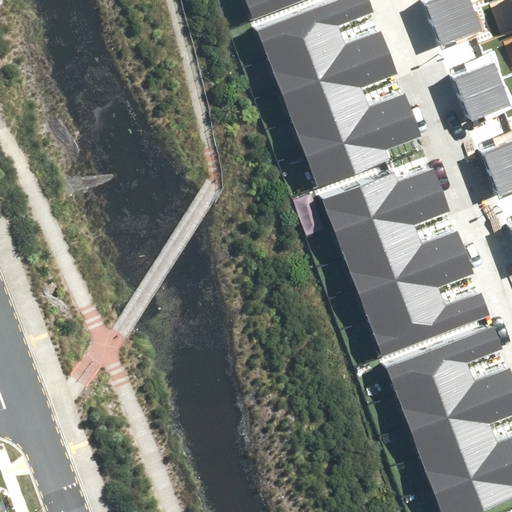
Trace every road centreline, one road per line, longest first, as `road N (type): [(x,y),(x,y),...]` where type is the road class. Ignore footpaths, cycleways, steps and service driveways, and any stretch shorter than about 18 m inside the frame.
road 1 (residential): [(511,313),(392,0)]
road 2 (residential): [(25,397),(67,511)]
